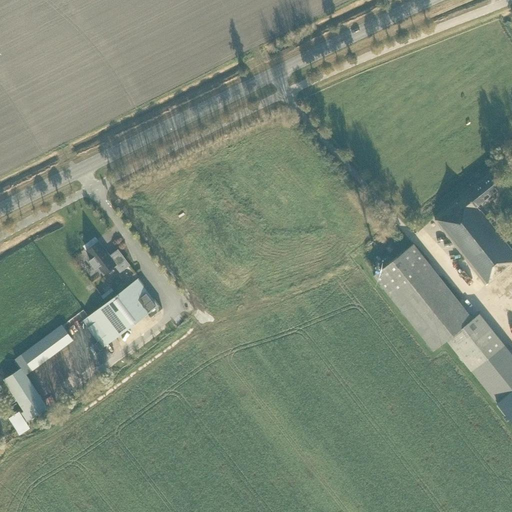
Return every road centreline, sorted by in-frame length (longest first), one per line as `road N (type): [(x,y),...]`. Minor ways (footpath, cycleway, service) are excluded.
road 1 (unclassified): [(0,236),(283,93)]
road 2 (primary): [(0,209),(272,74)]
road 3 (unclassified): [(283,93),(511,0)]
road 4 (primary): [(272,74),(427,0)]
